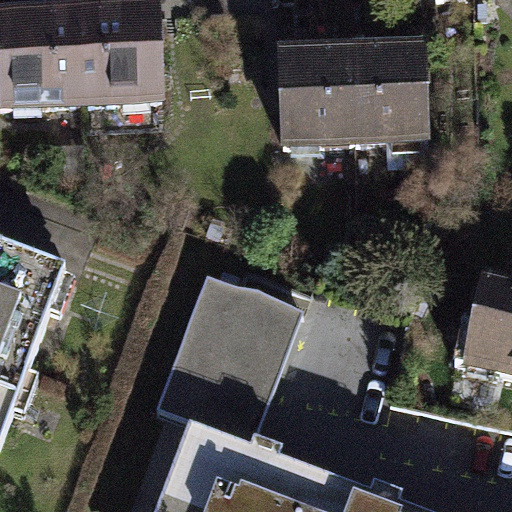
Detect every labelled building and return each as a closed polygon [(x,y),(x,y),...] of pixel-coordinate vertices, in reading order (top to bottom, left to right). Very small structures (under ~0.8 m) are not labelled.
[(80,26),(83,112),(160,110),(158,24),(80,26)] [(83,112),(80,26),(1,28),(3,114),(83,112)] [(355,65),(358,150),(428,148),(425,63),(355,65)] [(358,150),(355,65),(282,67),(285,153),(358,150)] [(0,258),(0,462),(66,283),(0,258)] [(195,432),(255,454),(304,321),(209,287),(161,419),(195,432)] [(477,331),(467,329),(458,369),(511,380),(511,293),(487,288),(477,331)] [(255,454),(195,432),(165,511),(403,511),(404,510),(375,499),(372,508),(278,473),(282,463),(255,454)]
